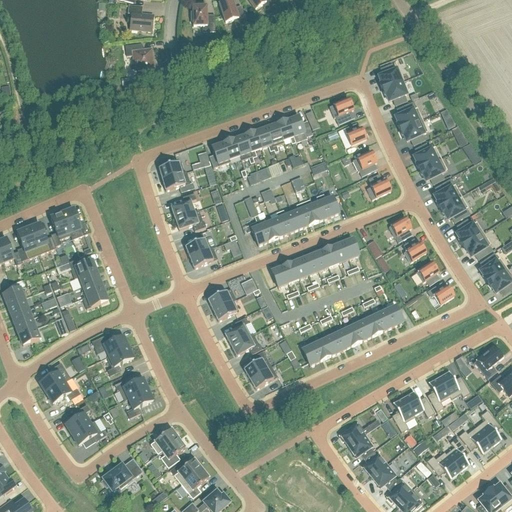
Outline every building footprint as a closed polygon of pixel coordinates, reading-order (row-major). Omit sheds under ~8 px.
[(246,0),(255,13),(262,8),(265,13),(274,6),(269,0),(246,0)] [(232,2),(219,6),(225,25),(234,22),(236,29),(246,26),(241,10),(235,12),(232,2)] [(128,8),(128,16),(132,17),(130,32),(151,34),(153,18),(142,17),(142,9),(128,8)] [(206,8),(193,9),(193,14),(190,14),(191,24),(193,24),(193,29),(202,29),(202,35),(215,34),(215,19),(207,19),(206,8)] [(125,48),(127,59),(133,58),(134,74),(154,71),(152,51),(141,52),(140,47),(125,48)] [(182,51),(177,58),(184,63),(189,56),(182,51)] [(403,84),(398,72),(394,74),(392,68),(381,72),(383,78),(379,80),(381,86),(380,87),(382,93),(403,84)] [(408,97),(403,84),(382,93),(384,99),(386,98),(388,104),(393,103),(395,109),(406,104),(404,98),(408,97)] [(9,89),(2,90),(2,97),(10,97),(9,89)] [(354,122),(350,114),(353,113),(348,102),(329,110),(334,121),(335,121),(338,128),(354,122)] [(422,123),(417,111),(416,111),(413,105),(397,113),(399,118),(395,120),(398,127),(397,127),(399,133),(422,123)] [(299,120),(288,123),(294,140),(300,138),(301,142),(311,138),(307,125),(301,127),(299,120)] [(288,123),(277,127),(284,146),(283,144),(290,141),(292,147),(295,146),(294,140),(288,123)] [(428,135),(422,123),(399,133),(402,139),(403,138),(406,145),(410,143),(413,149),(424,144),(421,138),(428,135)] [(277,127),(266,131),(274,153),(275,156),(279,154),(277,149),(284,146),(277,127)] [(365,143),(361,131),(358,132),(356,127),(345,132),(347,137),(346,138),(351,149),(365,143)] [(266,131),(255,135),(261,152),(268,149),(270,155),(274,153),(266,131)] [(255,135),(244,139),(252,161),(256,160),(254,154),(261,152),(255,135)] [(244,139),(234,143),(241,164),(248,162),(250,167),(254,166),(252,161),(244,139)] [(234,143),(223,147),(230,166),(230,165),(229,163),(239,160),(241,164),(234,143)] [(223,147),(212,150),(215,158),(209,160),(213,171),(230,166),(223,147)] [(441,161),(435,150),(428,153),(426,147),(415,152),(418,158),(414,160),(417,166),(415,167),(418,173),(441,161)] [(376,173),(374,167),(376,166),(371,155),(352,164),(357,175),(359,175),(361,180),(376,173)] [(441,176),(447,173),(441,161),(418,173),(421,179),(423,178),(426,184),(430,182),(433,188),(443,182),(441,176)] [(159,171),(162,183),(184,176),(180,165),(159,171)] [(190,187),(186,175),(184,176),(162,183),(166,194),(179,190),(181,196),(194,192),(192,186),(190,187)] [(390,194),(385,183),(382,185),(379,177),(368,183),(372,190),(366,193),(371,204),(390,194)] [(461,199),(454,188),(450,183),(435,191),(438,197),(434,199),(437,205),(436,206),(439,212),(461,199)] [(171,211),(175,222),(194,216),(194,215),(192,210),(190,205),(193,203),(196,203),(195,201),(194,197),(182,201),(184,206),(171,211)] [(323,197),(320,199),(328,221),(339,217),(332,200),(326,203),(323,197)] [(318,206),(312,208),(318,225),(328,221),(320,199),(316,200),(318,206)] [(469,217),(466,212),(468,211),(461,199),(439,212),(443,217),(444,216),(447,222),(451,220),(454,226),(469,217)] [(303,205),(300,207),(308,229),(318,225),(312,208),(305,211),(303,205)] [(298,214),(292,216),(298,233),(308,229),(300,207),(296,208),(298,214)] [(80,227),(74,210),(64,214),(61,216),(68,232),(70,239),(71,239),(73,243),(90,236),(85,225),(80,227)] [(283,213),(280,215),(288,237),(298,233),(292,216),(286,219),(283,213)] [(200,219),(198,214),(194,215),(194,216),(175,222),(179,234),(192,229),(194,235),(206,231),(204,227),(203,224),(202,225),(200,219)] [(278,222),(272,224),(279,241),(288,237),(280,215),(276,216),(278,222)] [(53,228),(56,236),(51,238),(51,239),(52,240),(54,246),(55,250),(61,248),(61,247),(59,243),(70,239),(68,232),(61,216),(57,217),(50,220),(53,228)] [(258,218),(254,220),(256,225),(249,228),(258,249),(268,245),(259,223),(260,223),(258,218)] [(260,223),(259,223),(268,245),(279,241),(272,224),(266,227),(264,221),(260,223)] [(398,246),(411,239),(408,233),(411,232),(405,221),(388,230),(394,241),(395,241),(398,246)] [(462,249),(483,236),(476,225),(470,228),(467,223),(457,229),(460,235),(456,237),(460,243),(459,244),(462,249)] [(46,242),(40,225),(30,229),(37,249),(40,257),(46,255),(56,251),(55,250),(54,246),(52,240),(46,242)] [(37,249),(30,229),(22,232),(16,235),(22,252),(25,257),(26,257),(28,262),(40,257),(37,249)] [(488,248),(490,247),(483,236),(462,249),(466,255),(467,254),(470,260),(474,257),(478,263),(492,254),(488,248)] [(238,246),(235,238),(229,241),(232,248),(238,246)] [(13,257),(7,240),(0,242),(0,259),(3,268),(15,263),(17,268),(20,267),(22,266),(21,263),(20,260),(18,255),(13,257)] [(206,241),(185,250),(190,261),(211,253),(210,252),(206,241)] [(359,259),(352,242),(342,246),(349,263),(359,259)] [(425,256),(419,246),(417,247),(413,242),(403,249),(406,254),(403,256),(410,266),(425,256)] [(349,263),(342,246),(332,250),(338,267),(349,263)] [(338,267),(332,250),(322,254),(328,271),(338,267)] [(211,253),(190,261),(194,272),(217,263),(213,251),(210,252),(211,253)] [(328,271),(322,254),(312,258),(318,275),(328,271)] [(507,272),(499,261),(497,262),(494,257),(480,266),(484,272),(480,274),(484,280),(483,281),(486,286),(507,272)] [(318,275),(312,258),(301,262),(308,279),(318,275)] [(68,266),(75,282),(96,274),(92,263),(82,267),(80,261),(68,266)] [(308,279),(301,262),(291,266),(298,283),(308,279)] [(298,283),(291,266),(281,270),(288,287),(298,283)] [(389,272),(385,266),(380,269),(384,275),(389,272)] [(439,283),(435,278),(438,276),(431,266),(415,276),(422,286),(426,284),(429,289),(439,283)] [(288,287),(281,270),(271,274),(278,291),(288,287)] [(511,292),(511,286),(511,285),(511,284),(511,279),(507,272),(486,286),(490,291),(491,290),(495,296),(499,293),(503,299),(511,292)] [(77,281),(81,291),(99,284),(96,274),(75,282),(77,281)] [(256,293),(251,282),(241,287),(247,298),(256,293)] [(82,301),(82,302),(103,294),(99,284),(81,291),(84,301),(82,301)] [(453,300),(447,289),(444,291),(441,286),(427,295),(431,301),(433,299),(440,309),(453,300)] [(3,297),(7,308),(26,301),(22,290),(3,297)] [(236,304),(230,292),(208,303),(213,314),(233,304),(234,305),(236,304)] [(103,294),(82,302),(86,312),(107,304),(103,294)] [(7,308),(11,318),(27,312),(24,302),(26,301),(7,308)] [(51,311),(57,308),(54,301),(48,303),(51,311)] [(266,308),(263,303),(258,306),(260,311),(264,309),(266,308)] [(238,315),(234,305),(233,304),(213,314),(218,325),(238,315)] [(395,309),(385,314),(393,330),(403,325),(395,309)] [(11,318),(15,328),(31,322),(27,312),(11,318)] [(393,330),(385,314),(375,319),(382,335),(393,330)] [(382,335),(375,319),(364,324),(372,340),(382,335)] [(230,349),(250,338),(245,328),(248,326),(245,321),(235,326),(237,332),(225,338),(230,349)] [(15,328),(19,338),(35,332),(31,322),(15,328)] [(372,340),(364,324),(354,329),(361,345),(372,340)] [(361,345),(354,329),(343,334),(351,350),(361,345)] [(35,332),(19,338),(23,349),(39,342),(35,332)] [(351,350),(343,334),(333,338),(341,355),(351,350)] [(252,337),(250,338),(230,349),(236,359),(249,353),(252,358),(262,352),(259,347),(258,347),(252,337)] [(341,355),(333,338),(323,343),(330,360),(341,355)] [(106,354),(109,360),(128,351),(123,340),(108,346),(104,339),(91,345),(97,358),(106,354)] [(330,360),(323,343),(312,348),(320,364),(330,360)] [(320,364),(312,348),(302,353),(309,369),(320,364)] [(483,377),(487,383),(496,375),(492,369),(503,360),(498,353),(496,354),(492,350),(473,366),(482,377),(483,377)] [(128,351),(109,360),(106,361),(111,372),(107,374),(110,379),(121,374),(118,369),(133,362),(128,351)] [(250,383),(271,370),(265,360),(266,359),(263,354),(253,360),(256,365),(244,373),(250,383)] [(39,387),(46,397),(66,385),(71,382),(61,366),(50,373),(53,378),(39,387)] [(277,380),(271,370),(250,383),(256,393),(277,380)] [(450,401),(451,403),(461,398),(462,401),(470,397),(460,380),(454,384),(449,375),(438,381),(450,401)] [(495,392),(498,396),(502,393),(508,399),(511,395),(511,377),(504,384),(499,378),(490,386),(495,392)] [(440,406),(450,401),(438,381),(428,387),(433,395),(426,399),(436,416),(443,412),(440,406)] [(128,403),(148,393),(142,382),(128,389),(125,383),(114,389),(116,394),(119,393),(124,404),(128,403)] [(66,385),(46,397),(52,408),(66,399),(70,404),(80,398),(77,392),(73,395),(66,385)] [(148,393),(128,403),(133,413),(127,416),(129,422),(140,417),(138,411),(153,404),(148,393)] [(413,396),(403,401),(413,419),(423,413),(427,421),(434,417),(425,400),(418,404),(413,396)] [(477,398),(472,402),(476,407),(481,404),(477,398)] [(414,421),(413,419),(403,401),(393,407),(398,416),(391,419),(401,436),(408,432),(405,426),(414,421)] [(65,428),(72,438),(92,426),(86,416),(90,413),(86,408),(76,414),(79,420),(65,428)] [(476,431),(491,450),(500,443),(495,435),(500,431),(487,414),(480,419),(484,424),(476,431)] [(444,429),(451,424),(448,420),(442,426),(444,429)] [(366,437),(380,427),(377,423),(363,433),(358,426),(356,427),(355,426),(350,430),(351,431),(340,439),(339,440),(342,445),(344,444),(348,450),(364,439),(366,437)] [(453,434),(460,428),(455,423),(449,429),(453,434)] [(92,426),(72,438),(78,449),(92,440),(95,446),(106,439),(102,434),(100,435),(94,424),(92,426)] [(491,450),(476,431),(467,437),(465,434),(458,439),(470,454),(476,450),(482,457),(491,450)] [(157,458),(161,455),(178,442),(171,432),(150,448),(157,458)] [(411,449),(416,446),(410,438),(405,441),(411,449)] [(371,449),(364,439),(348,450),(355,461),(360,457),(363,462),(373,455),(370,450),(371,449)] [(445,458),(459,476),(469,468),(463,461),(468,456),(457,441),(450,446),(454,451),(445,458)] [(161,455),(164,459),(160,462),(168,472),(180,463),(176,458),(185,451),(178,442),(161,455)] [(418,458),(423,455),(418,448),(413,452),(418,458)] [(386,468),(378,458),(376,459),(373,455),(363,462),(367,467),(363,470),(371,481),(386,468)] [(426,465),(438,480),(444,475),(450,483),(459,476),(445,458),(444,456),(435,463),(433,460),(426,465)] [(174,479),(181,488),(201,472),(194,463),(179,475),(175,470),(170,474),(174,479)] [(128,476),(122,468),(114,473),(110,476),(102,482),(103,483),(101,484),(106,491),(108,490),(112,495),(119,490),(120,492),(127,486),(126,484),(131,481),(132,483),(142,475),(137,469),(128,476)] [(395,479),(386,468),(371,481),(379,491),(384,487),(388,492),(397,484),(393,480),(395,479)] [(201,472),(181,488),(192,502),(201,496),(197,491),(209,481),(201,472)] [(435,491),(439,487),(432,478),(428,482),(435,491)] [(8,484),(6,480),(0,484),(0,507),(6,504),(2,499),(15,490),(10,483),(8,484)] [(413,495),(404,485),(403,486),(399,481),(397,484),(388,492),(392,496),(386,502),(391,506),(392,505),(397,510),(413,495)] [(493,491),(488,495),(501,511),(505,511),(511,506),(511,494),(507,487),(502,491),(499,488),(494,492),(493,491)] [(203,505),(208,511),(222,511),(230,506),(228,504),(229,503),(225,498),(225,499),(223,497),(221,499),(216,494),(203,505)] [(163,495),(152,503),(156,508),(167,499),(163,495)] [(420,506),(422,504),(413,495),(397,510),(398,511),(413,511),(415,510),(417,511),(421,507),(420,506)] [(481,508),(476,511),(501,511),(488,495),(483,499),(484,500),(478,504),(481,508)] [(11,510),(8,506),(11,504),(11,503),(0,510),(0,511),(30,511),(23,502),(11,510)]
